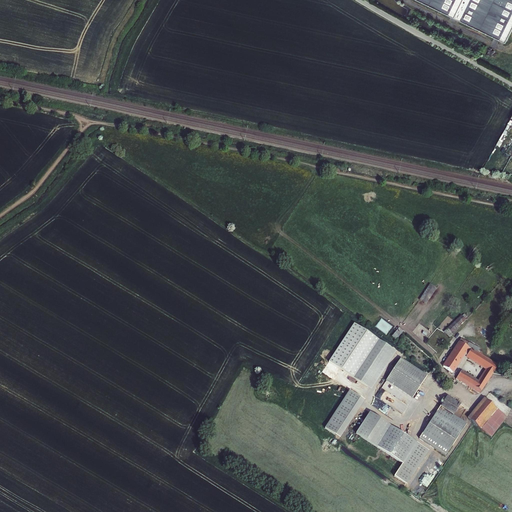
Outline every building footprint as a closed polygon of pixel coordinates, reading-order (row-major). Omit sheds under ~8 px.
[(511,0),(424,0),(507,40),(511,30),(511,0)] [(429,285),(419,300),(426,304),(436,289),(429,285)] [(450,334),(463,320),(459,316),(446,330),(450,334)] [(398,328),(391,336),(395,340),(402,332),(398,328)] [(397,351),(378,340),(355,380),(373,391),(397,351)] [(496,367),(484,359),(476,354),(479,350),(460,340),(442,367),(452,374),(464,356),(486,370),(477,382),(460,372),(455,380),(478,394),(496,367)] [(412,398),(427,376),(400,358),(386,380),(412,398)] [(350,390),(325,427),(340,437),(365,400),(350,390)] [(440,406),(453,415),(460,405),(447,396),(440,406)] [(478,428),(493,408),(485,401),(469,421),(478,428)] [(453,415),(440,406),(419,438),(445,456),(467,424),(453,415)] [(502,424),(502,423),(502,421),(503,419),(504,417),(504,416),(493,408),(478,428),(491,438),(502,424)] [(402,464),(416,443),(370,412),(356,433),(402,464)] [(416,443),(402,464),(394,476),(406,484),(429,451),(416,443)]
